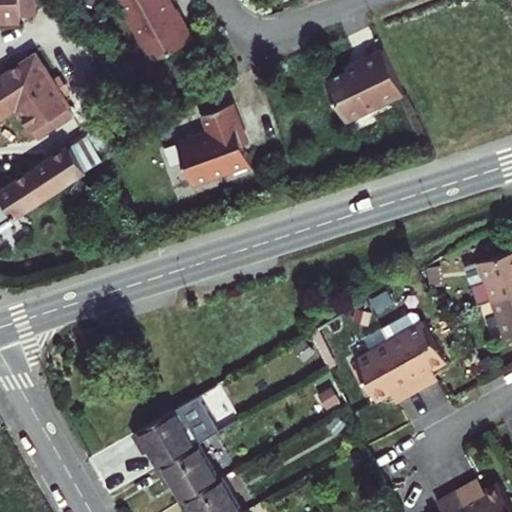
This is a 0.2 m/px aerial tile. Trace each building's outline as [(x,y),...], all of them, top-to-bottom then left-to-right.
[(0,0),(0,21),(19,21),(19,14),(19,5),(35,5),(34,0),(0,0)] [(159,0),(117,0),(150,59),(191,36),(180,15),(178,17),(168,0),(161,0),(160,1),(159,0)] [(35,14),(35,5),(19,5),(19,14),(35,14)] [(403,91),(382,47),(359,59),(360,63),(327,79),(346,119),(403,91)] [(39,137),(53,129),(48,120),(55,115),(61,123),(73,115),(33,54),(0,76),(0,116),(17,105),(39,137)] [(250,168),(241,144),(237,133),(242,131),(232,102),(200,114),(206,131),(176,143),(191,185),(228,170),(231,175),(250,168)] [(53,129),(61,123),(55,115),(48,120),(53,129)] [(246,141),(242,131),(237,133),(241,144),(246,141)] [(0,190),(16,214),(86,169),(102,158),(87,135),(0,190)] [(0,224),(16,214),(0,190),(0,224)] [(479,304),(493,299),(511,292),(511,249),(466,266),(479,304)] [(511,292),(493,299),(506,337),(511,334),(511,292)] [(390,340),(418,390),(430,383),(424,373),(433,368),(447,360),(424,321),(423,321),(417,313),(412,311),(383,327),(390,340)] [(405,397),(418,390),(390,340),(355,360),(377,399),(391,391),(399,387),(405,397)] [(433,368),(424,373),(430,383),(438,378),(433,368)] [(405,397),(399,387),(391,391),(397,402),(405,397)] [(163,462),(199,441),(191,426),(203,418),(192,399),(137,429),(148,447),(152,445),(163,462)] [(338,415),(329,424),(336,431),(345,421),(338,415)] [(184,497),(220,477),(199,441),(163,462),(160,464),(171,482),(175,480),(184,497)] [(354,450),(348,457),(360,468),(366,461),(354,450)] [(240,511),(244,510),(223,475),(220,477),(184,497),(183,498),(191,511),(240,511)] [(478,476),(470,481),(476,491),(484,486),(478,476)] [(458,488),(470,511),(511,511),(511,503),(498,479),(484,486),(476,491),(470,481),(458,488)] [(470,511),(458,488),(445,495),(450,505),(442,510),(438,511),(470,511)] [(450,505),(445,495),(436,500),(442,510),(450,505)]
